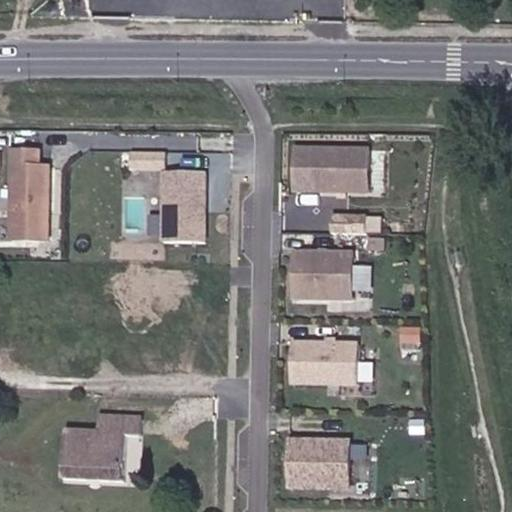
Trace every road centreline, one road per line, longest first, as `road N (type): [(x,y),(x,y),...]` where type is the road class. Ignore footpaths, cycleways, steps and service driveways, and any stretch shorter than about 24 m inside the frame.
road 1 (residential): [(223,58),(264,125),(258,511)]
road 2 (secondary): [(511,62),(223,58)]
road 3 (secondary): [(223,58),(0,58)]
